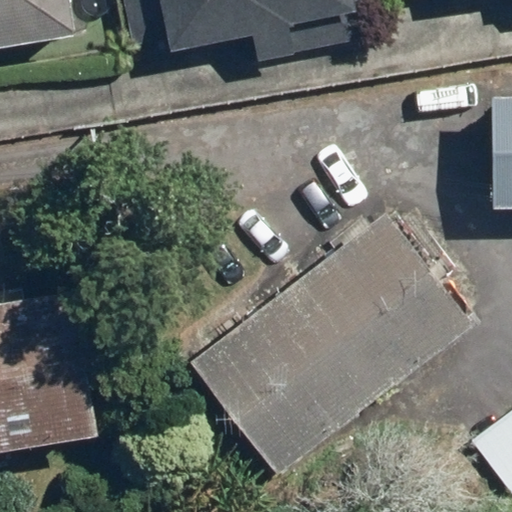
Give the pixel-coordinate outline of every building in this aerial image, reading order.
[(85,0),(0,0),(0,37),(76,33),(76,21),(87,21),(85,0)] [(180,33),(181,40),(258,26),(263,53),(312,44),(307,17),(370,5),(368,0),(130,0),(138,40),(180,33)] [(489,311),(396,191),(199,343),(292,463),(489,311)] [(0,441),(113,422),(88,273),(0,287),(0,441)] [(511,410),(473,442),(511,490),(511,410)]
